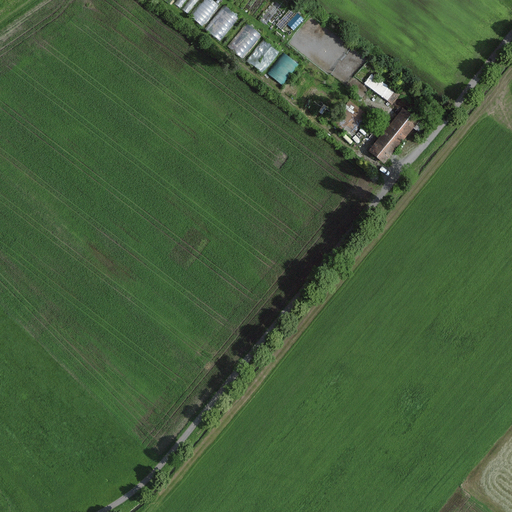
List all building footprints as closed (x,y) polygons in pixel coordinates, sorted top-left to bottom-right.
[(221,5),(215,0),(203,0),(191,15),(204,26),(221,5)] [(243,17),(227,3),(207,28),(223,41),(243,17)] [(265,35),(249,22),(229,46),(246,59),(265,35)] [(284,49),(267,36),(248,60),(265,74),(284,49)] [(303,65),(286,52),(269,73),(286,86),(303,65)] [(373,71),(365,80),(388,99),(396,90),(373,71)] [(371,113),(353,98),(333,121),(345,131),(350,125),(356,131),(371,113)] [(420,119),(407,109),(372,151),(385,161),(420,119)]
